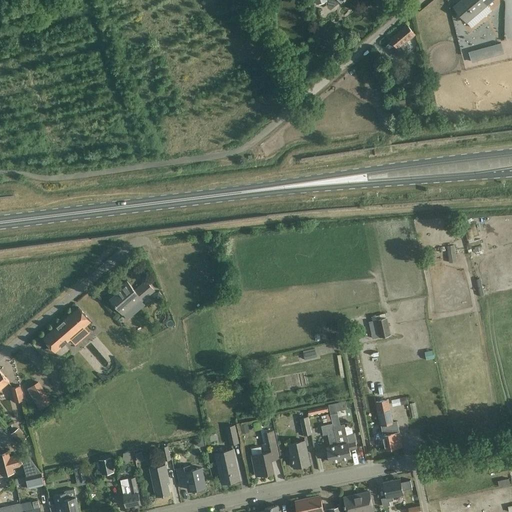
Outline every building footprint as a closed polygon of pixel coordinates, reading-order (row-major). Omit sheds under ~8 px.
[(465,0),(462,0),(454,7),(471,27),(491,10),(487,5),(492,0),(465,0),(466,0),(465,0)] [(392,41),(386,46),(396,58),(411,46),(406,40),(410,37),(411,38),(416,34),(407,25),(391,39),(392,41)] [(472,62),(504,53),(501,42),(469,51),(472,62)] [(405,99),(393,102),(394,107),(401,105),(403,111),(395,112),(396,117),(408,115),(405,99)] [(476,235),(462,237),(464,248),(478,246),(476,235)] [(456,261),(455,251),(448,252),(449,262),(456,261)] [(111,298),(111,299),(123,313),(141,298),(142,300),(154,290),(146,281),(135,290),(127,281),(120,287),(122,290),(111,299),(111,298)] [(164,297),(159,291),(152,296),(157,302),(164,297)] [(91,322),(85,315),(79,308),(44,338),(56,352),(91,322)] [(391,335),(387,317),(368,321),(372,339),(391,335)] [(89,364),(95,359),(80,343),(75,348),(89,364)] [(315,347),(303,350),(305,359),(317,356),(315,347)] [(0,370),(0,389),(9,382),(0,370)] [(14,401),(24,400),(20,386),(12,387),(14,401)] [(46,392),(34,399),(40,409),(52,402),(46,392)] [(400,399),(402,405),(408,404),(407,400),(412,399),(411,395),(406,396),(407,397),(400,399)] [(381,425),(375,427),(379,443),(385,442),(385,444),(386,449),(402,446),(397,421),(393,422),(388,399),(386,400),(376,402),(381,425)] [(347,409),(346,401),(329,405),(331,415),(338,413),(337,411),(347,409)] [(328,406),(308,410),(309,414),(328,410),(328,406)] [(308,416),(300,418),(303,435),(312,433),(308,416)] [(249,431),(248,423),(240,425),(242,433),(249,431)] [(330,461),(341,459),(334,426),(333,426),(332,423),(321,426),(323,435),(328,434),(330,446),(327,447),(320,449),(321,455),(328,454),(330,461)] [(348,443),(348,442),(344,424),(334,426),(341,459),(351,457),(350,449),(357,448),(356,441),(348,443)] [(225,427),(229,444),(238,442),(234,425),(225,427)] [(26,438),(18,428),(11,433),(19,443),(26,438)] [(261,446),(251,448),(253,455),(252,455),(254,465),(256,475),(274,471),(271,459),(279,458),(277,448),(276,443),(273,430),(265,432),(268,445),(269,452),(262,453),(261,446)] [(205,446),(203,436),(193,438),(195,445),(200,447),(205,446)] [(292,457),(294,467),(310,464),(305,440),(289,444),(291,451),(289,451),(288,453),(289,457),(290,458),(292,457)] [(171,458),(168,445),(161,447),(164,460),(171,458)] [(216,453),(220,473),(222,483),(239,479),(236,466),(237,466),(233,449),(216,453)] [(0,452),(0,466),(2,476),(15,473),(13,468),(23,466),(20,454),(10,456),(9,450),(0,452)] [(28,455),(22,459),(27,476),(41,473),(28,455)] [(114,471),(111,457),(99,459),(102,473),(114,471)] [(82,463),(73,465),(74,470),(77,469),(78,474),(84,472),(82,463)] [(151,468),(154,486),(157,496),(163,495),(164,495),(164,494),(170,493),(166,477),(169,476),(166,465),(151,468)] [(190,466),(185,467),(177,469),(179,476),(181,486),(188,484),(189,490),(206,486),(204,476),(202,467),(191,470),(190,466)] [(29,488),(44,485),(42,473),(41,473),(27,476),(25,476),(25,477),(16,479),(17,485),(26,483),(26,484),(28,484),(29,488)] [(137,485),(135,477),(120,480),(126,506),(141,503),(139,493),(138,492),(137,485)] [(387,498),(382,499),(383,506),(390,505),(390,501),(393,500),(393,496),(394,496),(403,494),(403,490),(412,488),(412,489),(410,480),(401,482),(400,478),(383,482),(385,492),(387,498)] [(66,493),(54,495),(56,500),(58,510),(64,509),(65,511),(64,511),(79,511),(78,506),(76,496),(75,489),(65,491),(66,493)] [(361,495),(344,499),(347,511),(367,511),(374,511),(369,491),(360,493),(361,495)] [(320,496),(296,501),(298,511),(317,511),(324,511),(320,496)] [(511,499),(503,500),(503,508),(511,507),(511,499)] [(40,511),(40,508),(39,508),(38,500),(33,501),(34,509),(22,511),(21,511),(40,511)]
